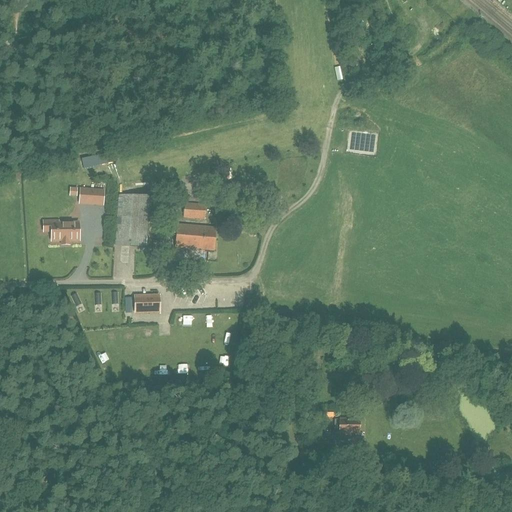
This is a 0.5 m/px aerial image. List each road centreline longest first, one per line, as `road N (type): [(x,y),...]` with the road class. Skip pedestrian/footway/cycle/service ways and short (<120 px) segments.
road 1 (track): [(254,279),(273,228),(320,177),(342,87),(403,58)]
road 2 (track): [(249,310),(511,359)]
road 3 (track): [(254,279),(0,283)]
road 4 (track): [(254,279),(213,511)]
